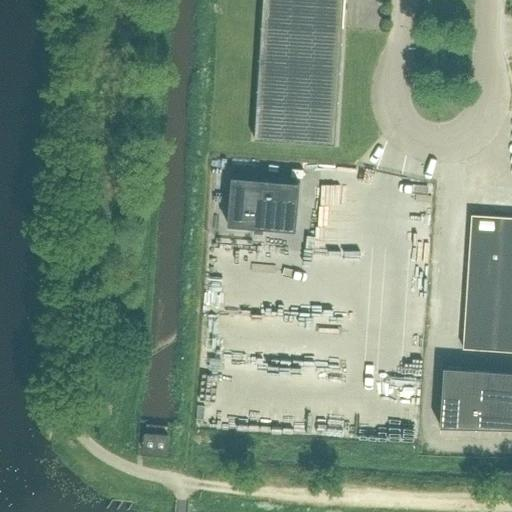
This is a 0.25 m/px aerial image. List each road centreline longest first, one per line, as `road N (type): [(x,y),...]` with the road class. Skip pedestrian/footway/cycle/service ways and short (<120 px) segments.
road 1 (track): [(183,481),(511,502)]
road 2 (unclassified): [(443,140),(466,135),(488,107),(489,0)]
road 3 (unclassified): [(404,0),(400,108),(421,134),(443,140)]
